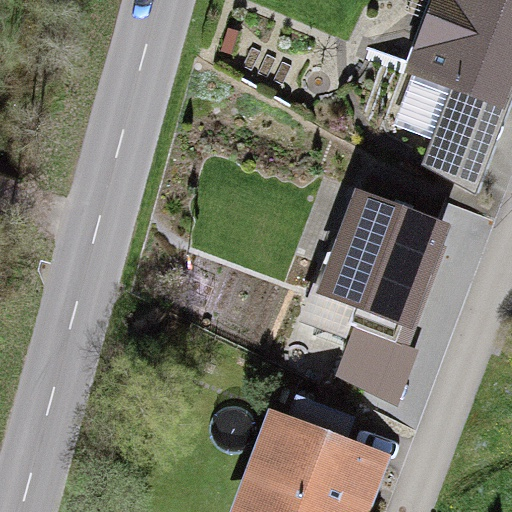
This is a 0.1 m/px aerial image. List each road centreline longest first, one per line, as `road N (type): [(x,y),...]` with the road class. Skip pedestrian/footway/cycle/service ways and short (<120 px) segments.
road 1 (secondary): [(156,0),(19,511)]
road 2 (residential): [(407,511),(511,234)]
